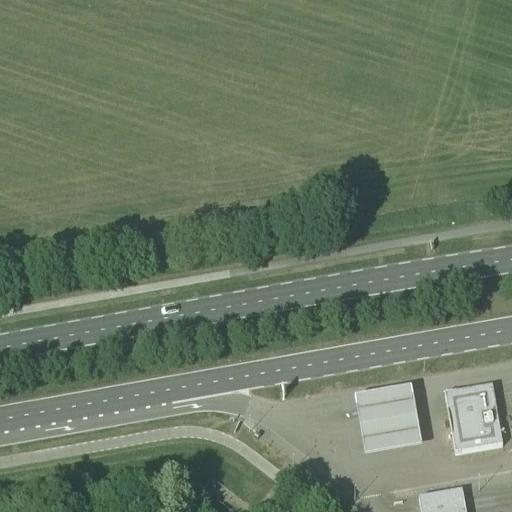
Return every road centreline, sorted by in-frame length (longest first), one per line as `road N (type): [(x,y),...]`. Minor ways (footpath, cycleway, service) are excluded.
road 1 (primary): [(0,421),(511,329)]
road 2 (primary): [(511,259),(0,348)]
